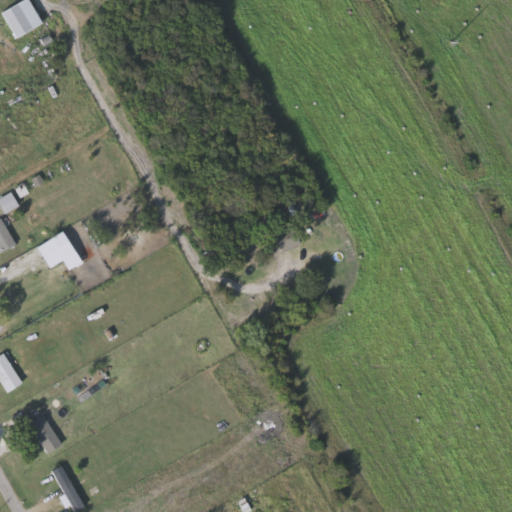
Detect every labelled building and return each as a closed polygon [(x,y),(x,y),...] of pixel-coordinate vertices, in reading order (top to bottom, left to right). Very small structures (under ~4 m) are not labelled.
[(31,0),(44,22),(18,37),(3,12),(22,0),(31,0)] [(2,252),(0,248),(0,219),(2,218),(17,243),(2,252)] [(301,226),(305,243),(282,250),(277,233),(301,226)] [(48,453),(28,424),(43,413),(63,442),(48,453)] [(52,469),(62,464),(85,504),(75,509),(52,469)]
